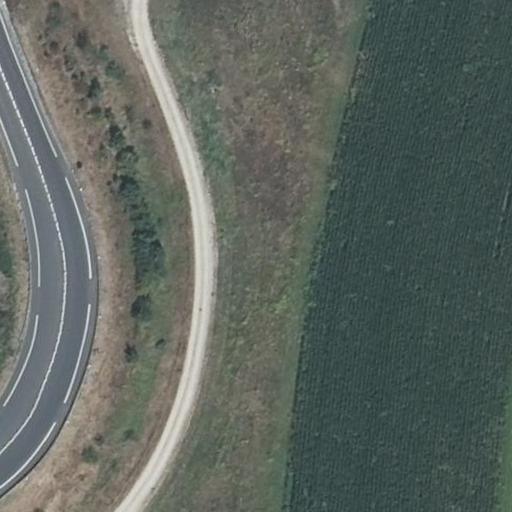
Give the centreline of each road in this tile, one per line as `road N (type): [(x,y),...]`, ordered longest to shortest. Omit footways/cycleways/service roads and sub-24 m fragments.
road 1 (track): [(128,511),(144,497),(189,397),(217,265),(190,135),(140,18),(141,0)]
road 2 (motorway): [(0,480),(46,425),(72,361),(82,297),(70,218),(0,31)]
road 3 (motorway): [(0,95),(40,217),(53,300),(42,361),(0,435)]
